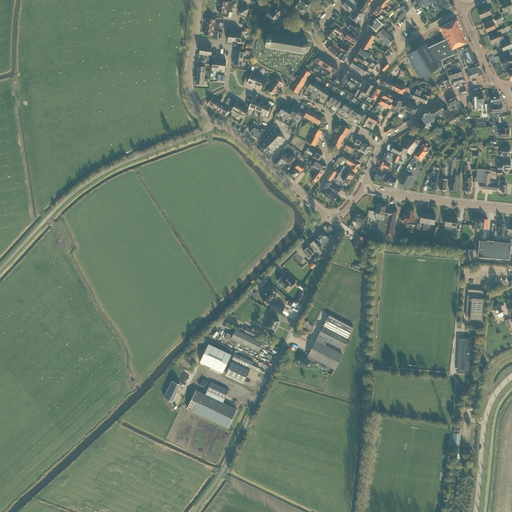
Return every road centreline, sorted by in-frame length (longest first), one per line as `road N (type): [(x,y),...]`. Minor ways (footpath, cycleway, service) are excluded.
road 1 (unclassified): [(192,511),(223,469),(320,270),(337,232),(335,217)]
road 2 (unclassified): [(0,269),(84,184),(216,124)]
road 3 (unclassified): [(180,360),(328,217)]
road 4 (unclassified): [(511,209),(367,188)]
road 5 (residential): [(279,102),(299,97),(328,116),(329,166),(306,198)]
road 6 (tertiary): [(475,511),(486,413),(511,376)]
